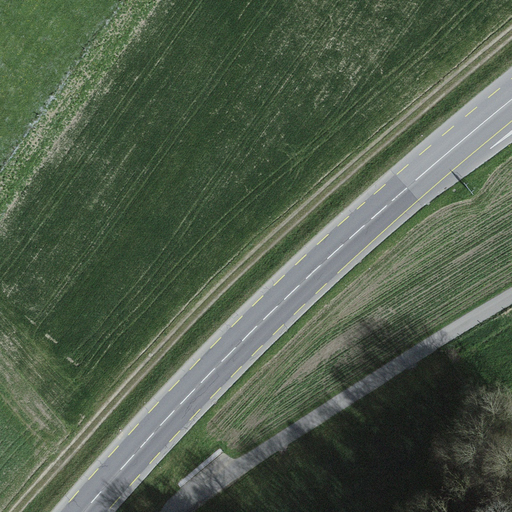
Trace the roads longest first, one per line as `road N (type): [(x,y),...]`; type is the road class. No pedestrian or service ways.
road 1 (track): [(511,30),(218,288),(18,511)]
road 2 (primary): [(83,511),(287,298),(511,103)]
road 3 (track): [(511,291),(174,511)]
